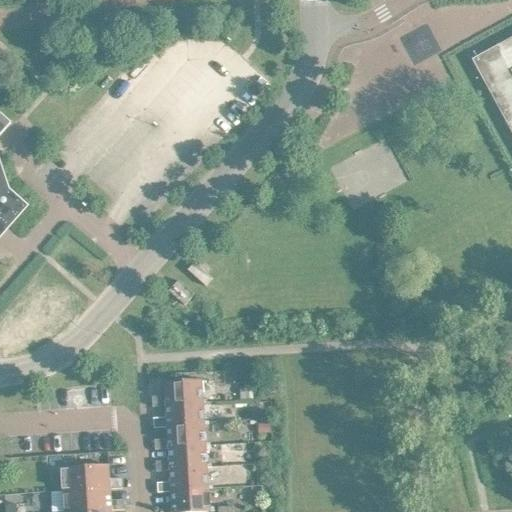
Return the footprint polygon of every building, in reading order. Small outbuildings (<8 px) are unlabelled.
[(511,34),(500,41),(499,41),(499,42),(476,54),(475,54),(474,55),(475,56),(488,79),(487,80),(488,81),(489,81),(508,117),(508,118),(509,119),(511,123),(511,34)] [(0,151),(0,133),(1,132),(10,123),(0,114),(0,219),(3,216),(11,222),(30,201),(11,184),(0,151)] [(155,402),(168,401),(206,398),(205,376),(166,378),(167,391),(154,392),(155,402)] [(255,381),(242,381),(243,395),(256,394),(255,381)] [(156,424),(169,423),(169,422),(207,420),(206,398),(168,401),(168,413),(156,414),(156,424)] [(272,418),(259,419),(260,429),(273,428),(272,418)] [(157,445),(170,445),(170,444),(209,441),(207,420),(169,422),(169,423),(170,434),(157,435),(157,445)] [(159,467),(172,466),(172,465),(210,463),(209,441),(170,444),(170,445),(171,456),(158,457),(159,467)] [(64,464),(66,487),(108,484),(108,485),(113,484),(125,484),(124,473),(112,474),(111,461),(64,464)] [(160,488),(173,488),(173,487),(211,484),(210,463),(172,465),(172,466),(172,477),(159,478),(160,488)] [(66,487),(67,508),(110,506),(114,506),(126,505),(126,495),(113,496),(113,484),(108,485),(108,484),(66,487)] [(173,487),(173,488),(174,499),(169,500),(170,510),(213,507),(211,484),(173,487)] [(220,503),(220,506),(221,511),(235,511),(235,502),(220,503)]
